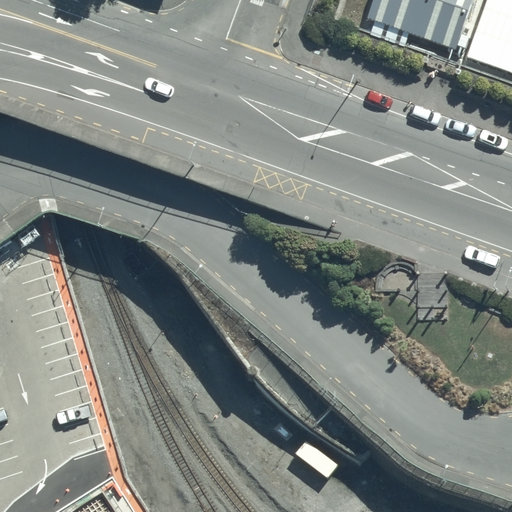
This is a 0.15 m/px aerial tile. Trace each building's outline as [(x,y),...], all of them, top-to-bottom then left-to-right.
[(470,0),(380,0),(373,21),(455,48),(470,0)] [(511,0),(489,0),(469,58),(511,73),(511,0)] [(511,114),(286,33),(279,50),(511,134),(511,114)] [(51,240),(31,244),(47,298),(32,302),(44,345),(79,335),(51,240)] [(100,393),(84,398),(95,437),(112,432),(100,393)] [(101,477),(36,511),(144,511),(114,459),(96,469),(101,477)]
